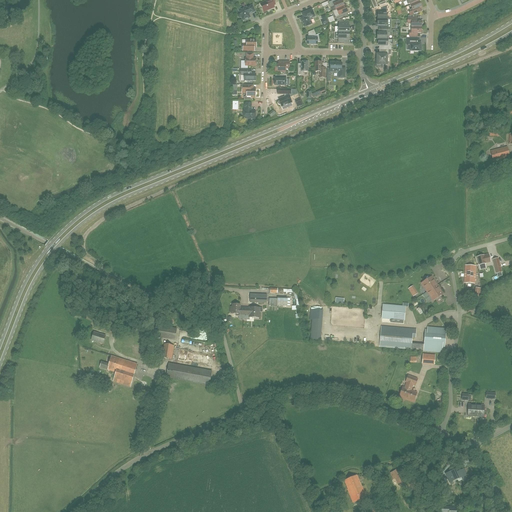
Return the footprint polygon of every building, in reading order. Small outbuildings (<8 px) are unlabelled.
[(274,7),(273,5),(275,4),(275,3),(273,0),(266,0),(267,1),(260,4),(260,3),(260,4),(263,12),(271,9),(274,8),(274,7)] [(332,12),(333,12),(344,7),(342,1),(340,2),(334,4),(333,1),(328,3),(331,8),(332,12)] [(420,5),(419,2),(410,5),(408,6),(410,10),(408,11),(410,16),(418,13),(421,12),(420,9),(423,8),(421,4),(420,5)] [(242,7),(238,9),(239,12),(238,13),(237,14),(237,15),(237,16),(238,17),(239,17),(240,17),(241,17),(243,21),(249,18),(250,18),(249,14),(255,12),(252,5),(246,8),(243,9),(242,7)] [(344,7),(333,12),(337,20),(339,19),(342,17),(341,15),(347,13),(348,12),(345,6),(344,7)] [(301,19),(304,27),(312,24),(310,19),(315,17),(312,9),(302,14),(303,18),(301,19)] [(377,20),(387,20),(387,13),(386,13),(386,10),(382,10),(381,10),(381,13),(380,13),(376,13),(376,16),(377,16),(377,20)] [(411,24),(411,28),(421,28),(421,25),(422,25),(422,21),(421,21),(417,21),(417,18),(410,18),(409,18),(408,19),(407,24),(411,24)] [(387,26),(387,20),(377,20),(377,23),(376,23),(376,26),(380,26),(380,30),(384,30),(388,30),(388,26),(387,26)] [(338,33),(349,33),(349,26),(348,26),(349,22),(342,22),(339,22),(338,27),(335,27),(335,33),(338,33)] [(420,37),(420,35),(422,35),(422,31),(421,31),(421,28),(411,28),(411,31),(409,31),(409,37),(420,37)] [(390,30),(388,30),(384,30),(384,33),(378,33),(377,33),(377,40),(378,40),(388,40),(388,37),(389,37),(390,35),(390,30)] [(319,36),(318,35),(316,35),(315,33),(311,35),(311,38),(308,38),(307,38),(307,45),(317,45),(317,42),(319,42),(319,40),(319,38),(319,36)] [(349,39),(349,33),(338,33),(338,39),(338,43),(348,43),(348,39),(349,39)] [(420,44),(420,39),(406,38),(406,45),(410,45),(410,51),(421,52),(421,51),(422,51),(422,50),(422,48),(422,47),(421,47),(421,44),(420,44)] [(243,44),(243,51),(254,51),(254,47),(256,47),(256,40),(247,40),(247,44),(243,44)] [(388,43),(388,40),(378,40),(378,46),(379,46),(385,46),(385,50),(391,50),(391,45),(390,43),(388,43)] [(391,55),(391,50),(385,50),(385,55),(379,55),(377,55),(377,61),(376,61),(376,67),(377,68),(382,68),(382,65),(387,65),(387,59),(389,59),(389,55),(391,55)] [(246,59),(245,59),(245,62),(241,62),(241,69),(248,69),(248,66),(256,66),(256,59),(253,59),(253,54),(246,54),(246,59)] [(301,69),(298,69),(298,75),(303,75),(303,72),(308,72),(308,62),(305,62),(304,61),(303,61),(302,62),(301,62),(301,64),(301,69)] [(322,68),(321,67),(321,64),(321,62),(320,62),(319,61),(318,62),(317,62),(315,62),(315,72),(318,72),(318,74),(319,76),(320,76),(320,78),(325,78),(325,68),(322,68)] [(338,78),(345,78),(345,73),(346,73),(346,67),(342,67),(342,63),(336,63),(334,63),(334,62),(332,61),(331,62),(331,63),(330,62),(330,72),(338,72),(338,78)] [(289,68),(289,62),(279,62),(279,65),(275,65),(275,68),(274,68),(274,71),(275,72),(285,72),(285,68),(289,68)] [(244,81),(247,81),(249,83),(251,81),(256,81),(256,74),(251,74),(251,70),(240,70),(240,75),(244,75),(244,81)] [(279,79),(276,79),(275,79),(275,81),(274,81),(274,85),(275,85),(275,86),(286,86),(286,79),(287,75),(279,75),(279,79)] [(249,85),(249,86),(242,86),(242,92),(244,93),(247,93),(247,96),(244,98),(244,100),(251,100),(251,98),(255,98),(255,96),(255,97),(255,90),(255,88),(253,88),(253,85),(249,85)] [(289,96),(290,98),(298,95),(296,89),(291,89),(291,94),(285,94),(285,97),(282,98),(283,98),(289,96)] [(280,105),(281,107),(292,103),(290,98),(289,96),(283,98),(279,100),(279,101),(278,102),(278,103),(278,104),(279,105),(280,105)] [(244,111),(244,119),(255,119),(255,111),(251,111),(251,104),(245,104),(244,111)] [(493,162),(510,158),(507,148),(491,152),(493,162)] [(491,262),(489,255),(484,256),(477,258),(479,266),(485,264),(491,262)] [(465,266),(464,283),(475,284),(476,267),(465,266)] [(421,283),(433,301),(443,294),(432,277),(421,283)] [(417,294),(415,290),(413,286),(408,289),(411,292),(413,296),(417,294)] [(267,304),(267,295),(250,294),(250,303),(267,304)] [(243,320),(244,308),(240,308),(240,305),(233,304),(233,307),(231,307),(230,313),(232,313),(232,314),(240,314),(240,320),(243,320)] [(406,307),(394,306),(383,305),(382,319),(404,321),(406,307)] [(251,308),(244,308),(243,320),(248,320),(248,318),(254,318),(254,319),(259,319),(259,318),(260,318),(261,313),(260,313),(261,308),(251,308)] [(310,319),(312,320),(311,340),(322,340),(323,310),(310,310),(310,319)] [(175,340),(177,329),(158,326),(157,337),(175,340)] [(411,350),(412,340),(412,338),(415,338),(416,330),(382,327),(380,347),(411,350)] [(424,352),(442,353),(442,348),(444,348),(446,333),(444,333),(444,329),(428,328),(428,330),(426,330),(424,351),(424,352)] [(94,333),(92,340),(103,344),(105,336),(94,333)] [(174,346),(164,345),(162,358),(172,359),(174,346)] [(422,363),(435,364),(435,356),(423,355),(422,363)] [(138,365),(112,356),(109,365),(102,362),(100,368),(116,373),(113,382),(130,387),(138,365)] [(209,386),(212,372),(169,364),(166,378),(209,386)] [(401,394),(400,396),(414,402),(417,393),(411,391),(413,385),(415,386),(418,379),(408,376),(406,382),(407,383),(405,388),(403,388),(402,390),(401,390),(400,393),(401,394)] [(152,390),(142,387),(140,392),(138,391),(137,394),(143,396),(143,395),(146,395),(146,396),(149,398),(152,390)] [(483,417),(483,416),(484,406),(469,405),(468,416),(483,417)] [(459,472),(457,468),(449,471),(449,473),(446,474),(449,482),(457,479),(459,482),(462,480),(464,484),(468,482),(465,473),(466,473),(464,469),(459,472)] [(405,482),(402,476),(399,469),(390,473),(393,480),(395,479),(397,485),(405,482)] [(357,476),(344,481),(349,491),(348,491),(353,503),(357,501),(356,498),(359,496),(360,500),(366,497),(362,486),(361,487),(357,476)] [(366,507),(369,511),(380,511),(383,510),(382,507),(380,508),(376,502),(366,507)]
